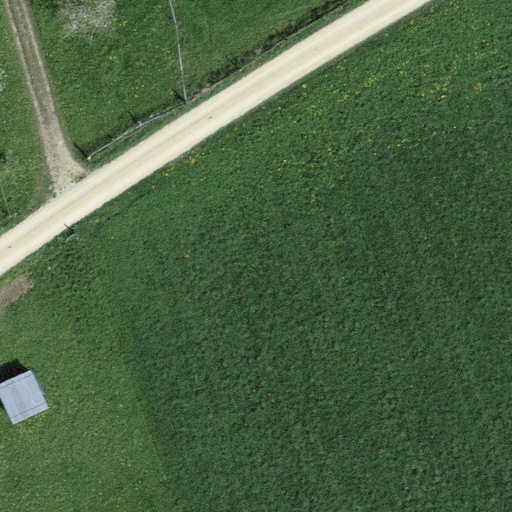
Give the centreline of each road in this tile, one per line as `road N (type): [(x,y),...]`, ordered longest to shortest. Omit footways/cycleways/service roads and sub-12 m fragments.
road 1 (track): [(0,253),(69,203),(410,0)]
road 2 (track): [(69,203),(10,0)]
